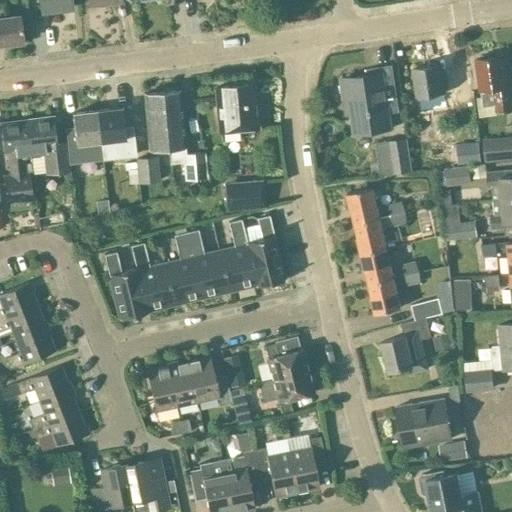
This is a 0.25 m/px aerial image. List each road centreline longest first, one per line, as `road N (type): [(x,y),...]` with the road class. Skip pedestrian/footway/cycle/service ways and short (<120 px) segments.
road 1 (tertiary): [(0,75),(299,37)]
road 2 (residential): [(327,301),(299,175),(299,37)]
road 3 (residential): [(98,353),(327,301)]
road 4 (residential): [(387,499),(367,456),(327,301)]
road 5 (residential): [(98,353),(53,243),(0,249)]
road 6 (tertiary): [(343,31),(511,4)]
